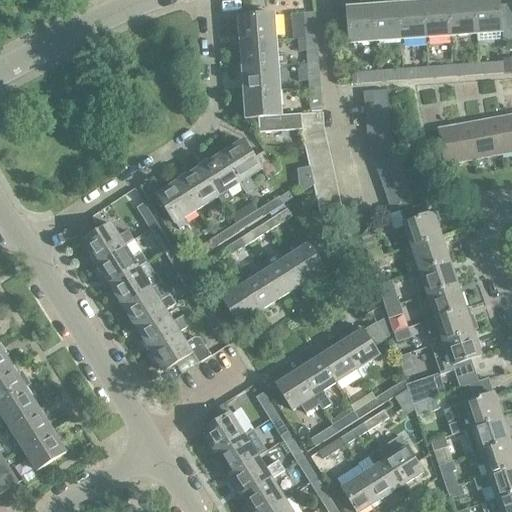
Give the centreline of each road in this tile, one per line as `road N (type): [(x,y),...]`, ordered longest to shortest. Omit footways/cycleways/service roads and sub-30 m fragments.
road 1 (residential): [(29,248),(205,132),(218,110),(208,0)]
road 2 (unclassified): [(146,438),(29,248)]
road 3 (unclassified): [(0,75),(148,0)]
road 4 (residential): [(511,329),(485,253),(491,220),(511,205)]
road 5 (residential): [(146,438),(250,369)]
